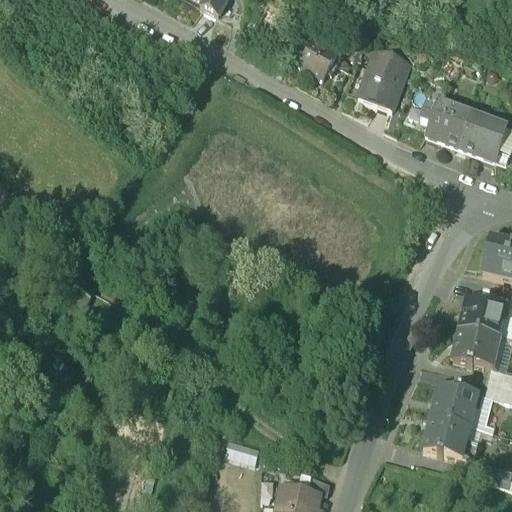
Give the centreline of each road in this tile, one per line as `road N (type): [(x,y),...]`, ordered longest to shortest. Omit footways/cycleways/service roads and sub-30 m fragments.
road 1 (residential): [(479,194),(114,0)]
road 2 (residential): [(479,194),(394,363),(342,511)]
road 3 (track): [(352,479),(104,329)]
